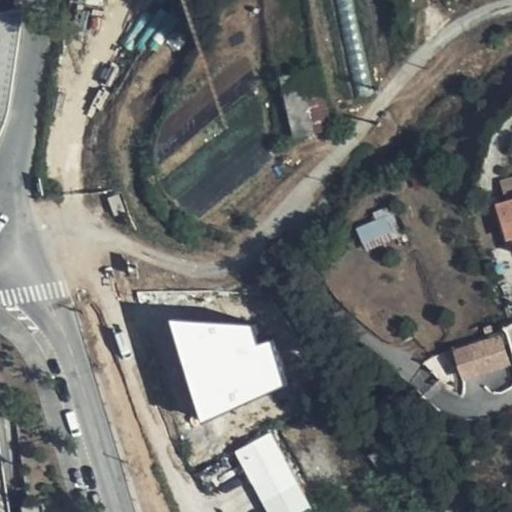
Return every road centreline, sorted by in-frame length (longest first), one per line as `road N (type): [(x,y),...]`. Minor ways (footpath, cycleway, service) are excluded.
road 1 (track): [(511,9),(478,17),(430,49),(240,265),(191,269),(90,235),(12,228)]
road 2 (track): [(195,511),(163,450),(90,235)]
road 3 (unclassified): [(20,257),(60,317),(132,511)]
road 4 (unclassified): [(14,201),(44,0)]
road 5 (unknown): [(45,486),(51,455),(28,387),(0,377)]
